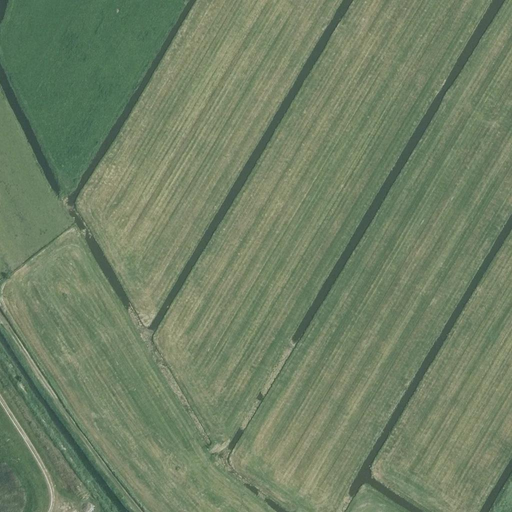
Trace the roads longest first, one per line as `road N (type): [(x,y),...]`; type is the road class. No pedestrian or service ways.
road 1 (track): [(176,494),(219,444),(482,0)]
road 2 (track): [(0,316),(138,511)]
road 3 (track): [(54,506),(43,467),(0,397)]
